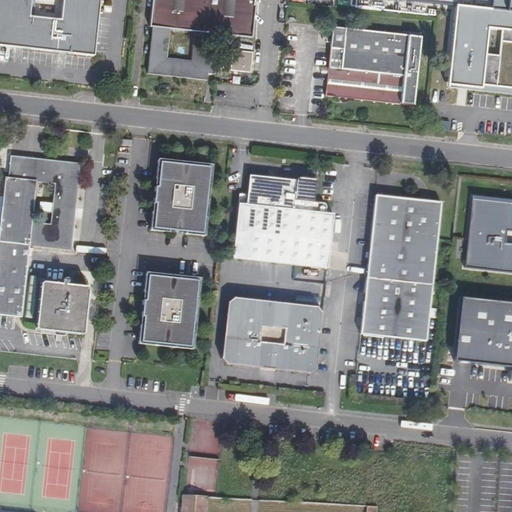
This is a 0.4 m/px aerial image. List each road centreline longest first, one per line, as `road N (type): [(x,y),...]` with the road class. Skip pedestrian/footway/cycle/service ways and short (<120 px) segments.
road 1 (unclassified): [(0,385),(511,441)]
road 2 (unclassified): [(511,159),(0,103)]
road 3 (unknown): [(112,397),(127,248)]
road 4 (unknown): [(127,248),(141,118)]
